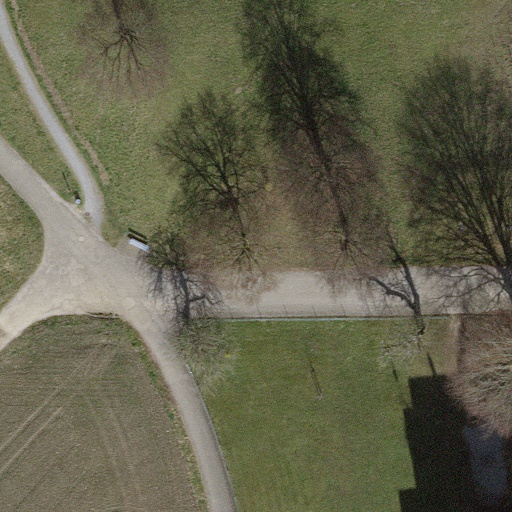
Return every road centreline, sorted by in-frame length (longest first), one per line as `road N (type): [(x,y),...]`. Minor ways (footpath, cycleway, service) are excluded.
road 1 (track): [(0,345),(21,319),(112,289),(511,288)]
road 2 (track): [(218,511),(176,376),(112,289),(0,163)]
